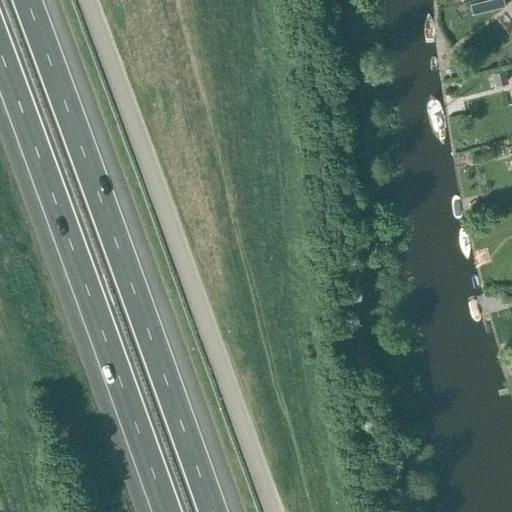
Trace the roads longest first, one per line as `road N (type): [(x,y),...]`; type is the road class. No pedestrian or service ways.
road 1 (unclassified): [(269,511),(81,0)]
road 2 (motorway): [(212,511),(27,0)]
road 3 (motorway): [(0,62),(159,511)]
